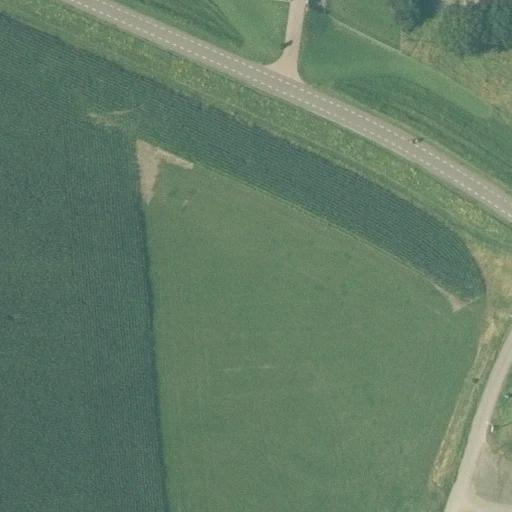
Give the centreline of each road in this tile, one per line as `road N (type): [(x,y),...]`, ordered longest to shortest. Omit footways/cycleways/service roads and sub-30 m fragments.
road 1 (unclassified): [(511,213),(363,125),(79,0)]
road 2 (unclassified): [(451,511),(511,345)]
